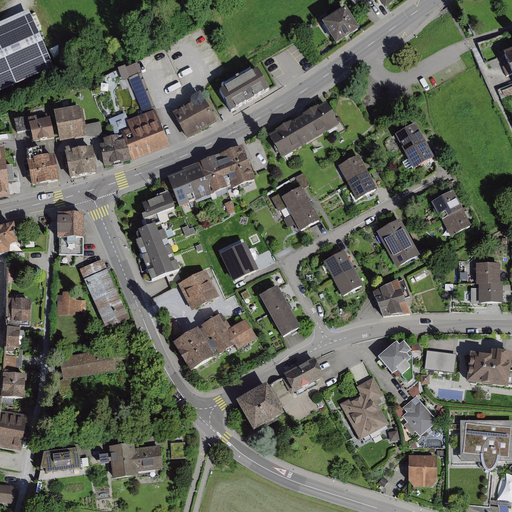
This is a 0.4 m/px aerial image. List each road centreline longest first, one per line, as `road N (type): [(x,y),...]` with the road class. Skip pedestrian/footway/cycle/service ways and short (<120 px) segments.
road 1 (secondary): [(433,0),(280,106),(184,156),(90,190)]
road 2 (residential): [(50,201),(45,364),(18,511)]
road 3 (residential): [(327,344),(291,276),(292,260),(446,174)]
road 4 (tertiary): [(202,419),(163,365),(90,190)]
road 5 (tertiary): [(387,511),(277,474),(202,419)]
road 6 (residential): [(511,326),(404,326),(327,344)]
road 7 (residential): [(327,344),(202,419)]
